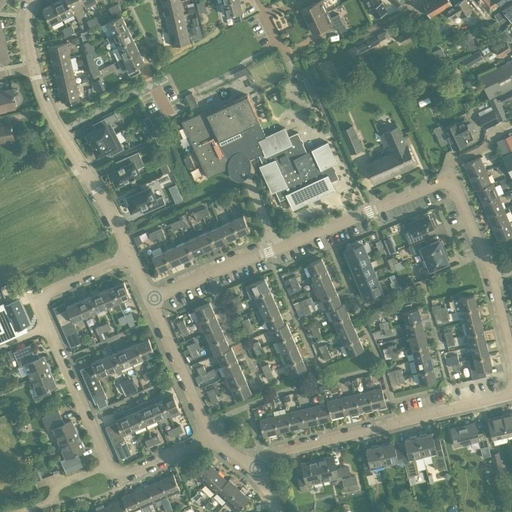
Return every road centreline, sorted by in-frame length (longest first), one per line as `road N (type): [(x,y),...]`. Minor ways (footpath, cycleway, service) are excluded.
road 1 (residential): [(489,271),(451,177),(151,298)]
road 2 (residential): [(109,465),(40,304),(41,294),(129,253)]
road 3 (residential): [(256,467),(275,449),(511,392)]
road 4 (residential): [(209,438),(151,298)]
road 5 (residential): [(61,133),(154,82),(168,111)]
road 6 (residential): [(129,253),(61,133)]
